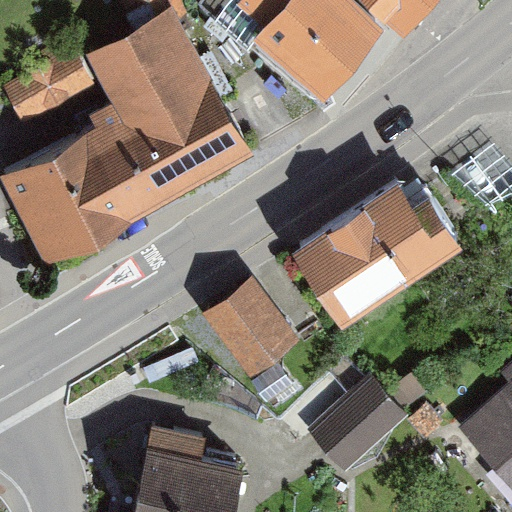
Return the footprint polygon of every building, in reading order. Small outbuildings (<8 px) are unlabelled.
[(100,127),(7,178),(53,262),(255,150),(183,20),(192,15),(183,0),(118,0),(136,31),(91,55),(119,106),(95,120),(100,127)] [(325,98),(382,38),(340,0),(246,0),(240,7),(265,31),(259,37),(325,98)] [(368,0),(401,30),(428,0),(368,0)] [(3,90),(24,129),(95,90),(69,43),(40,59),(44,67),(3,90)] [(511,172),(492,148),(456,176),(490,208),(511,195),(511,172)] [(454,260),(406,184),(293,255),(342,331),(454,260)] [(300,344),(256,280),(205,314),(249,379),(300,344)] [(511,364),(455,413),(511,479),(511,364)] [(387,419),(350,372),(296,415),(332,461),(387,419)] [(223,511),(234,453),(135,434),(119,511),(223,511)]
